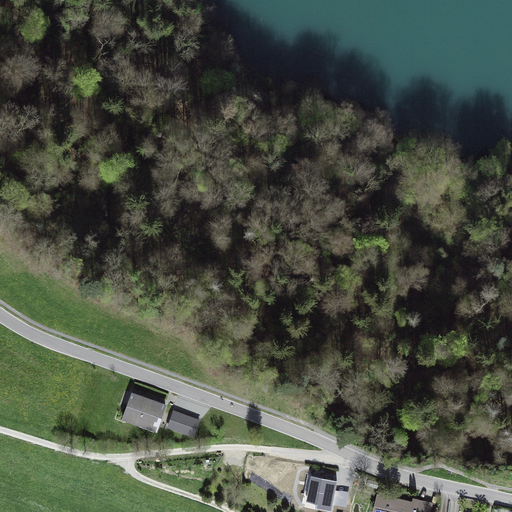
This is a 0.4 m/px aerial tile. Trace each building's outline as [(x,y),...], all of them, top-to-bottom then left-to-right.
[(165,405),(132,393),(124,416),(157,428),(165,405)] [(174,411),(168,426),(194,435),(200,420),(174,411)] [(284,462),(279,485),(298,489),(303,466),(284,462)] [(337,479),(311,473),(307,495),(317,497),(315,506),(331,509),(333,500),(337,479)] [(417,504),(378,495),(374,510),(380,511),(429,511),(431,505),(418,502),(417,504)]
